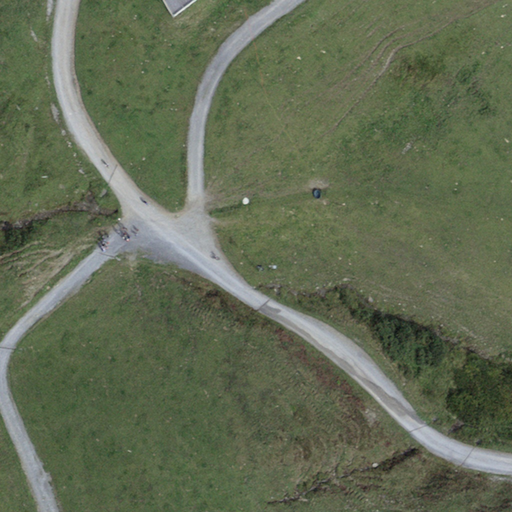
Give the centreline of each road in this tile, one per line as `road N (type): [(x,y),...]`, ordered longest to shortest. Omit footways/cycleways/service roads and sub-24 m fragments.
road 1 (track): [(511,464),(446,450),(320,333),(266,306),(194,252)]
road 2 (track): [(194,252),(199,119),(223,64),(298,0)]
road 3 (track): [(140,215),(87,139),(67,93),(61,39),(68,0)]
road 4 (track): [(0,388),(9,344),(140,215)]
